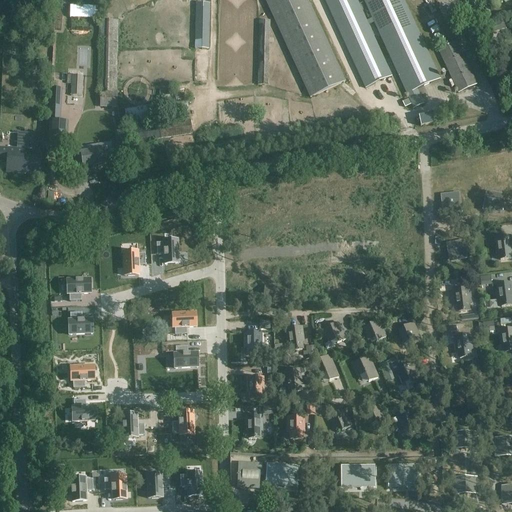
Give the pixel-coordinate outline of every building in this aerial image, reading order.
[(264,0),(309,98),(344,82),(306,0),(264,0)] [(324,0),(365,89),(392,77),(356,0),(324,0)] [(362,0),(409,99),(402,102),(405,107),(411,104),(414,110),(424,105),(417,91),(440,80),(403,0),(362,0)] [(195,3),(194,49),(209,49),(210,4),(195,3)] [(116,93),(116,92),(118,21),(99,20),(97,93),(100,93),(116,93)] [(257,86),(268,86),(269,21),(258,21),(257,86)] [(438,50),(458,95),(477,85),(456,41),(438,50)] [(67,84),(71,84),(71,97),(82,97),(83,76),(71,76),(67,76),(67,84)] [(51,89),(50,107),(59,108),(60,90),(51,89)] [(116,93),(100,93),(100,108),(116,108),(117,92),(116,92),(116,93)] [(187,99),(124,109),(126,125),(189,115),(187,99)] [(381,128),(396,121),(394,113),(377,120),(381,128)] [(122,130),(124,145),(192,135),(190,120),(122,130)] [(67,147),(68,123),(60,123),(58,123),(49,122),(48,146),(49,146),(67,147)] [(123,139),(122,130),(116,131),(119,146),(124,145),(123,139)] [(25,133),(25,149),(32,149),(33,134),(25,133)] [(113,163),(110,144),(100,145),(101,150),(86,152),(85,147),(75,149),(78,169),(83,168),(83,170),(93,168),(93,169),(93,168),(98,167),(98,168),(99,168),(99,167),(109,166),(108,164),(113,163)] [(0,147),(0,161),(8,162),(7,171),(18,171),(18,173),(40,174),(41,157),(24,156),(24,152),(17,151),(17,149),(0,147)] [(511,160),(501,164),(503,172),(511,169),(511,160)] [(505,196),(487,192),(483,211),(501,214),(505,196)] [(460,194),(441,195),(443,214),(462,212),(460,194)] [(199,226),(198,220),(187,223),(189,229),(199,226)] [(510,248),(511,247),(511,242),(511,237),(496,239),(497,254),(500,254),(501,261),(511,260),(510,248)] [(450,263),(468,260),(465,240),(446,244),(450,263)] [(163,244),(156,244),(157,256),(164,255),(164,265),(165,265),(178,264),(177,242),(164,242),(163,242),(163,244)] [(124,254),(123,254),(124,276),(125,276),(138,276),(138,266),(145,266),(144,255),(137,255),(137,253),(124,254)] [(481,286),(492,285),(491,276),(480,278),(481,286)] [(408,279),(392,277),(391,289),(407,291),(408,279)] [(90,280),(67,281),(67,282),(67,295),(69,295),(70,302),(81,302),(81,295),(90,294),(90,281),(90,280)] [(511,298),(511,295),(511,294),(511,283),(497,286),(499,301),(501,301),(502,308),(511,306),(511,298)] [(469,300),(471,300),(470,289),(454,291),(456,306),(458,306),(459,313),(470,312),(469,300)] [(70,322),(69,322),(69,335),(69,336),(92,335),(92,334),(91,321),(82,321),(81,314),(70,315),(70,322)] [(195,314),(172,315),(172,316),(173,328),(173,329),(175,329),(175,336),(186,335),(186,328),(196,328),(196,327),(195,315),(195,314)] [(259,321),(259,329),(270,329),(269,320),(259,321)] [(369,325),(364,327),(368,335),(372,333),(375,338),(376,343),(386,339),(378,321),(369,325)] [(494,322),(483,323),(484,332),(495,331),(494,322)] [(330,327),(325,329),(330,342),(335,340),(337,344),(346,340),(339,323),(330,327)] [(404,328),(400,330),(404,339),(408,337),(410,341),(412,346),(421,341),(414,324),(404,328)] [(301,339),(303,339),(301,328),(286,330),(288,345),(290,345),(291,352),(302,351),(301,339)] [(511,330),(500,332),(502,347),(504,347),(505,354),(511,353),(511,330)] [(259,344),(261,344),(261,333),(245,334),(245,349),(248,349),(248,356),(259,356),(259,344)] [(470,347),(472,346),(471,336),(455,338),(457,353),(459,353),(460,360),(471,358),(470,347)] [(275,346),(276,357),(283,356),(282,345),(275,346)] [(176,355),(174,355),(175,369),(197,368),(197,355),(197,354),(187,355),(187,348),(176,348),(176,355)] [(319,360),(314,362),(319,371),(323,369),(325,374),(327,377),(329,382),(338,377),(336,373),(329,356),(319,360)] [(359,361),(352,364),(358,377),(365,374),(366,378),(369,383),(378,379),(376,374),(368,357),(359,361)] [(387,362),(381,366),(388,382),(394,380),(387,362)] [(404,369),(397,372),(399,376),(402,385),(410,382),(412,386),(422,381),(414,364),(404,369)] [(93,367),(71,368),(71,369),(71,381),(71,382),(73,382),(73,389),(85,389),(84,382),(94,381),(93,368),(93,367)] [(290,395),(301,393),(299,381),(301,381),(298,370),(283,373),(286,388),(288,388),(290,395)] [(261,389),(263,389),(263,378),(247,379),(247,394),(250,394),(250,401),(261,401),(261,389)] [(469,393),(452,393),(452,404),(469,404),(469,393)] [(74,409),(72,409),(73,423),(96,422),(95,408),(85,408),(85,402),(86,402),(86,401),(85,401),(74,402),(74,409)] [(377,426),(387,422),(379,405),(370,409),(377,426)] [(396,406),(388,410),(390,416),(399,412),(396,406)] [(342,431),(351,427),(344,410),(335,414),(342,431)] [(413,433),(422,429),(415,412),(405,416),(413,433)] [(173,423),(172,423),(172,424),(173,435),(180,435),(180,437),(194,436),(193,413),(179,414),(179,424),(173,424),(173,423)] [(136,416),(122,416),(123,439),(137,438),(137,437),(144,436),(143,425),(144,425),(143,425),(137,426),(136,416)] [(260,428),(262,428),(262,417),(246,418),(246,433),(248,433),(249,440),(260,440),(260,428)] [(302,429),(304,429),(304,418),(288,418),(288,433),(290,433),(291,441),(302,440),(302,429)] [(455,433),(454,433),(454,448),(455,448),(465,448),(465,433),(455,433)] [(465,433),(465,448),(466,448),(476,448),(476,433),(465,433)] [(507,439),(495,439),(496,456),(507,456),(507,439)] [(238,487),(238,488),(258,489),(259,469),(261,469),(261,464),(239,463),(239,464),(241,464),(241,473),(238,473),(238,478),(241,478),(240,487),(238,487)] [(267,465),(266,484),(296,486),(297,468),(267,465)] [(374,486),(374,467),(341,468),(341,486),(374,486)] [(419,467),(388,467),(388,486),(419,486),(419,467)] [(181,488),(180,488),(180,489),(181,488),(188,488),(188,497),(202,497),(201,474),(187,475),(187,477),(180,477),(181,488)] [(148,476),(147,476),(148,499),(149,499),(161,499),(162,499),(162,489),(169,489),(168,477),(161,478),(161,476),(160,476),(148,476)] [(105,491),(104,491),(104,492),(105,492),(105,491),(112,491),(112,501),(126,500),(125,478),(111,478),(111,480),(104,480),(105,491)] [(466,478),(454,479),(455,493),(466,493),(466,478)] [(466,478),(466,493),(467,493),(477,493),(477,478),(466,478)] [(72,480),(71,480),(72,502),(73,502),(85,502),(86,502),(86,492),(93,492),(92,481),(85,481),(85,479),(84,479),(72,480)] [(511,486),(502,487),(503,504),(511,503),(511,486)]
